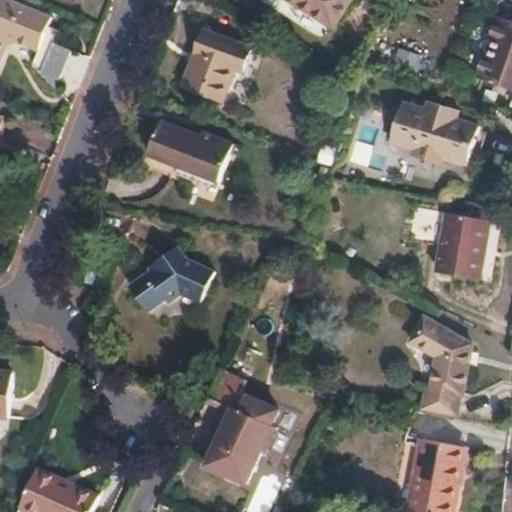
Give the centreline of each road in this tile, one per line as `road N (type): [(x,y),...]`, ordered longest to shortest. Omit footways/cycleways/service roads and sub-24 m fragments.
road 1 (residential): [(135,0),(29,300)]
road 2 (residential): [(29,300),(155,440),(159,473),(141,511)]
